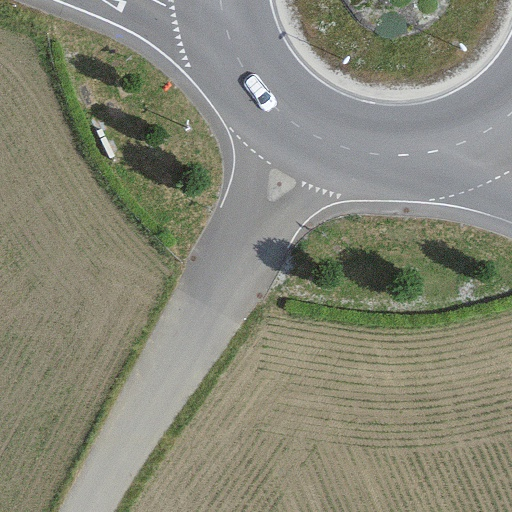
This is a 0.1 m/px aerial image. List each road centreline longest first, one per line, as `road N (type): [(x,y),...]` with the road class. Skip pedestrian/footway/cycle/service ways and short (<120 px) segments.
road 1 (unclassified): [(87,511),(307,132)]
road 2 (secondary): [(220,21),(247,82),(307,132)]
road 3 (secondary): [(307,132),(367,156),(444,150)]
